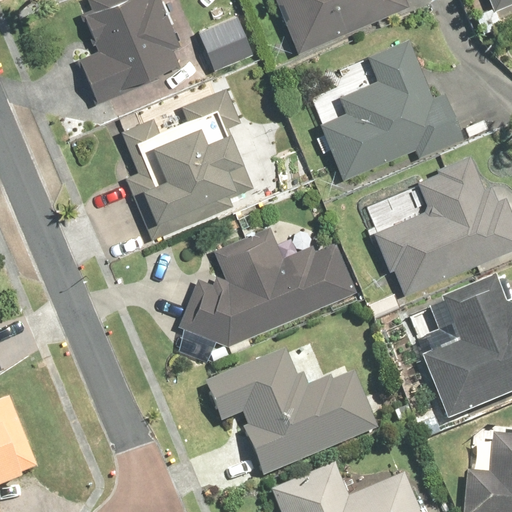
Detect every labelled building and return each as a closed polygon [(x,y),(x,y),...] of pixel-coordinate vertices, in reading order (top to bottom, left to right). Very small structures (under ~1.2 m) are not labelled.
[(81,0),(75,3),(94,46),(72,56),(92,103),(177,66),(168,46),(177,42),(158,0),(81,0)] [(274,0),(293,53),(407,12),(402,0),(274,0)] [(511,0),(485,0),(491,12),(511,3),(511,0)] [(406,40),(364,58),(374,82),(336,98),(342,113),(317,123),(341,182),(416,150),(420,159),(462,141),(441,92),(429,97),(406,40)] [(180,105),(187,121),(155,134),(148,117),(124,127),(150,186),(136,192),(154,238),(236,205),(232,195),(250,187),(228,132),(242,126),(226,87),(180,105)] [(427,210),(369,231),(383,269),(393,266),(403,293),(511,252),(511,216),(501,186),(480,194),(468,162),(417,180),(427,210)] [(267,226),(215,249),(209,252),(222,277),(210,282),(192,282),(176,328),(225,344),(356,292),(329,230),(279,252),(267,226)] [(495,284),(439,304),(453,346),(420,358),(441,418),(511,393),(511,326),(511,327),(495,284)] [(283,352),(202,383),(218,423),(237,416),(261,476),(386,427),(360,362),(305,384),(302,377),(294,380),(283,352)] [(0,511),(0,481),(35,469),(8,398),(0,400),(0,511)] [(511,511),(511,428),(475,426),(472,473),(461,472),(459,511),(511,511)] [(330,467),(266,493),(273,511),(421,511),(407,476),(343,501),(330,467)]
